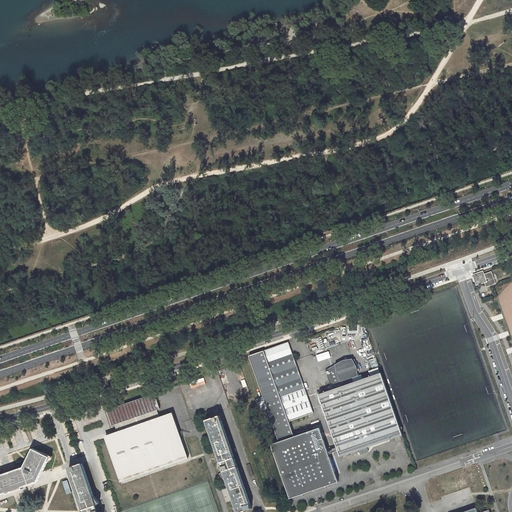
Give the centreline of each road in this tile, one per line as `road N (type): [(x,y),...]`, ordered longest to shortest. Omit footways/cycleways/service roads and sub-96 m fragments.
road 1 (primary): [(0,374),(511,198)]
road 2 (primary): [(511,184),(0,359)]
road 3 (unclassified): [(0,420),(459,270)]
road 4 (unclassified): [(319,511),(473,458)]
road 5 (residential): [(511,400),(459,270)]
